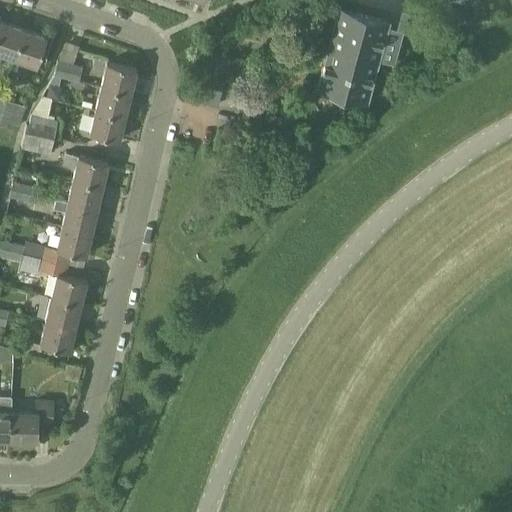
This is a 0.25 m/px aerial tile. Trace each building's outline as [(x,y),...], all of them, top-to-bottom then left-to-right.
[(339,9),(328,49),(377,62),(388,22),(339,9)] [(14,57),(24,29),(1,21),(0,25),(0,59),(2,53),(13,57),(14,57)] [(47,37),(24,29),(14,57),(37,65),(47,37)] [(377,62),(328,49),(317,89),(366,102),(377,62)] [(220,51),(214,68),(231,74),(237,56),(220,51)] [(54,74),(66,77),(70,61),(57,58),(54,74)] [(70,61),(66,77),(79,80),(83,64),(70,61)] [(101,87),(130,94),(136,71),(106,64),(101,87)] [(196,84),(195,101),(219,101),(219,84),(196,84)] [(125,117),(130,94),(101,87),(95,110),(125,117)] [(7,121),(19,125),(26,105),(0,95),(0,124),(6,126),(7,121)] [(125,117),(95,110),(90,133),(119,140),(125,117)] [(24,128),(54,136),(58,118),(31,113),(26,122),(24,128)] [(50,153),(54,136),(24,128),(20,146),(50,153)] [(73,179),(102,186),(107,163),(66,153),(63,167),(75,170),(73,179)] [(102,186),(73,179),(63,177),(60,188),(70,191),(67,202),(96,209),(102,186)] [(22,199),(26,182),(13,180),(10,196),(22,199)] [(38,185),(26,182),(22,199),(34,202),(38,185)] [(91,229),(96,209),(67,202),(57,200),(55,209),(65,211),(62,222),(91,229)] [(41,258),(68,264),(71,252),(85,255),(91,229),(62,222),(56,248),(44,246),(41,258)] [(0,254),(8,256),(12,240),(0,237),(0,254)] [(24,243),(12,240),(8,256),(20,259),(24,243)] [(51,296),(80,303),(86,280),(66,275),(68,264),(41,258),(39,270),(56,274),(51,296)] [(45,320),(75,326),(80,303),(51,296),(45,320)] [(9,309),(0,306),(0,323),(5,325),(9,309)] [(69,350),(75,326),(45,320),(40,342),(27,339),(24,350),(55,357),(57,347),(69,350)] [(0,437),(10,438),(11,409),(11,398),(0,397),(0,437)] [(11,409),(10,438),(35,438),(36,423),(50,424),(51,400),(35,399),(35,410),(11,409)]
